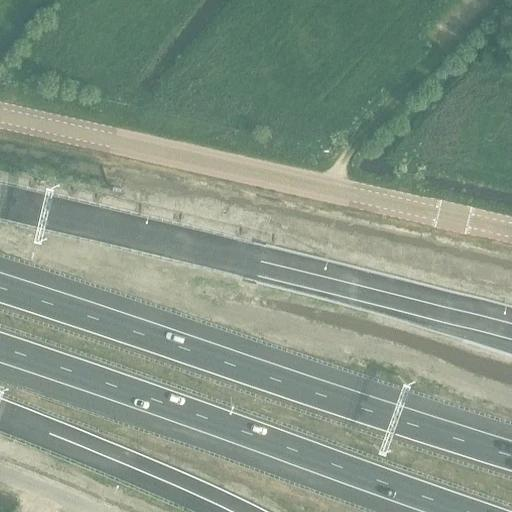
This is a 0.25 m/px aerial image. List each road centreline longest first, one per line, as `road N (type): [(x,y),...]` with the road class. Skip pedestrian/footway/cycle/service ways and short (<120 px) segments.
road 1 (motorway): [(511,457),(0,289)]
road 2 (motorway): [(511,331),(0,202)]
road 3 (unclassified): [(511,233),(0,119)]
road 4 (motorway): [(0,351),(475,511)]
road 5 (motorway): [(0,407),(248,511)]
